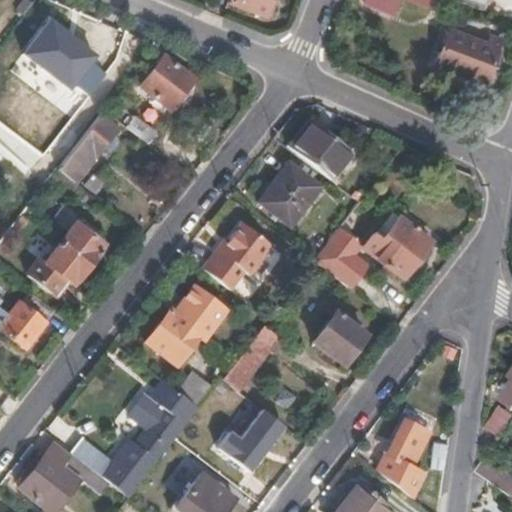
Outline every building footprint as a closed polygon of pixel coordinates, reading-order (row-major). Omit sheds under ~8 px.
[(271,0),(232,0),(232,1),(266,15),(271,0)] [(400,11),(404,0),(420,0),(435,6),(436,0),(368,0),(369,0),(400,11)] [(99,53),(51,16),(23,51),(72,89),(99,53)] [(484,84),(502,38),(489,32),(485,42),(447,28),(433,64),(484,84)] [(166,113),(191,81),(159,57),(134,89),(166,113)] [(115,126),(99,114),(94,119),(111,131),(115,126)] [(152,134),(132,118),(123,129),(143,145),(152,134)] [(71,183),(97,150),(104,155),(111,145),(104,140),(111,131),(94,119),(81,136),(54,170),(61,175),(71,183)] [(348,153),(306,122),(285,150),(292,155),(324,179),(327,181),(348,153)] [(324,179),(292,155),(284,165),(316,189),(324,179)] [(284,228),(316,189),(284,165),(253,204),(284,228)] [(53,188),(61,175),(54,170),(45,183),(53,188)] [(71,183),(61,175),(53,188),(76,205),(84,193),(71,183)] [(398,282),(427,244),(396,219),(391,226),(388,223),(377,238),(372,234),(359,251),(398,282)] [(98,244),(86,236),(90,230),(82,224),(78,230),(70,223),(55,243),(56,244),(85,266),(95,251),(93,250),(98,244)] [(243,275),(266,246),(236,224),(232,230),(218,248),(216,246),(203,263),(230,283),(238,272),(243,275)] [(218,248),(232,230),(229,228),(216,246),(218,248)] [(361,267),(345,255),(352,245),(334,230),(308,262),(342,288),(344,286),(346,287),(361,267)] [(74,281),(85,266),(56,244),(42,263),(37,259),(24,277),(49,295),(60,280),(64,274),(73,281),(74,281)] [(73,281),(64,274),(60,280),(69,286),(73,281)] [(201,337),(221,312),(188,286),(168,312),(166,310),(141,342),(172,367),(197,334),(201,337)] [(6,318),(0,314),(0,333),(22,350),(51,312),(28,293),(19,305),(16,303),(6,318)] [(361,339),(330,315),(308,344),(339,367),(361,339)] [(280,346),(257,328),(251,335),(216,380),(233,393),(266,349),(274,354),(280,346)] [(187,374),(172,393),(194,409),(208,391),(187,374)] [(511,379),(511,380),(511,387),(503,401),(511,407),(511,379)] [(170,440),(194,409),(172,393),(158,382),(145,398),(157,408),(130,443),(153,462),(170,440)] [(486,428),(500,438),(511,420),(511,417),(499,409),(486,428)] [(283,425),(261,410),(242,437),(226,426),(214,443),(251,469),(283,425)] [(406,470),(423,436),(397,424),(372,474),(408,502),(420,478),(406,470)] [(110,465),(78,440),(66,453),(97,476),(99,478),(110,465)] [(66,453),(52,442),(15,489),(43,511),(51,511),(74,483),(85,491),(97,476),(66,453)] [(511,478),(485,460),(476,473),(511,497),(511,495),(511,478)] [(221,511),(229,502),(194,476),(170,508),(174,511),(221,511)] [(381,511),(352,489),(333,511),(381,511)]
